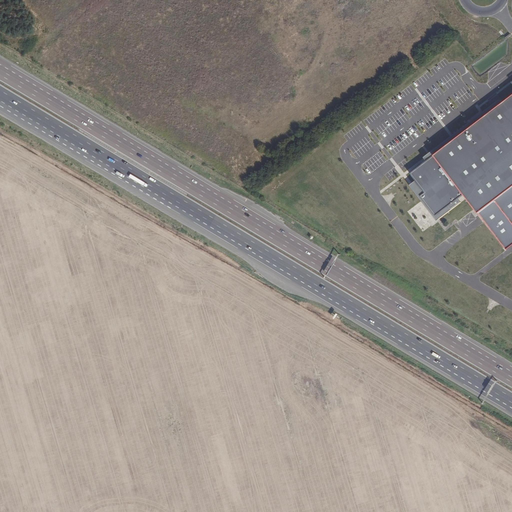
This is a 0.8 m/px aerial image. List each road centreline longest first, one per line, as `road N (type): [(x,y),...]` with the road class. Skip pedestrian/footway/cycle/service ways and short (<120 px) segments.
road 1 (motorway): [(511,379),(0,70)]
road 2 (motorway): [(0,93),(511,401)]
